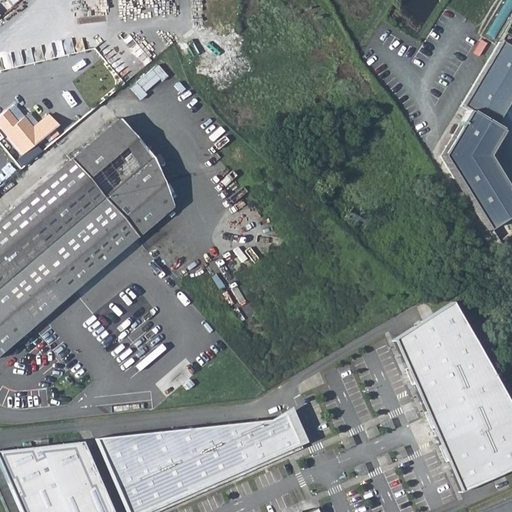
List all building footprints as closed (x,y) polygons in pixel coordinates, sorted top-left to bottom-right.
[(470,114),(491,126),(511,90),(511,50),(497,42),(458,107),(470,114)] [(140,97),(167,75),(158,64),(131,86),(140,97)] [(9,109),(0,115),(0,124),(23,154),(59,126),(50,115),(34,128),(25,116),(18,122),(9,109)] [(111,110),(103,116),(110,125),(0,219),(0,349),(136,234),(129,212),(169,200),(141,165),(150,157),(147,153),(131,134),(125,128),(112,112),(111,110)] [(491,126),(470,114),(443,158),(489,233),(511,216),(511,197),(489,158),(503,132),(491,126)] [(169,200),(129,212),(136,234),(172,203),(169,200)] [(511,468),(511,422),(511,411),(453,310),(391,339),(458,492),(493,477),(504,472),(511,468)] [(68,356),(57,366),(71,382),(66,386),(75,396),(92,384),(83,372),(93,364),(95,366),(103,359),(85,339),(66,354),(68,356)] [(143,511),(297,448),(285,418),(269,424),(93,439),(123,511),(143,511)] [(109,511),(81,442),(0,450),(0,472),(16,511),(109,511)] [(511,511),(511,496),(478,511),(477,511),(511,511)]
